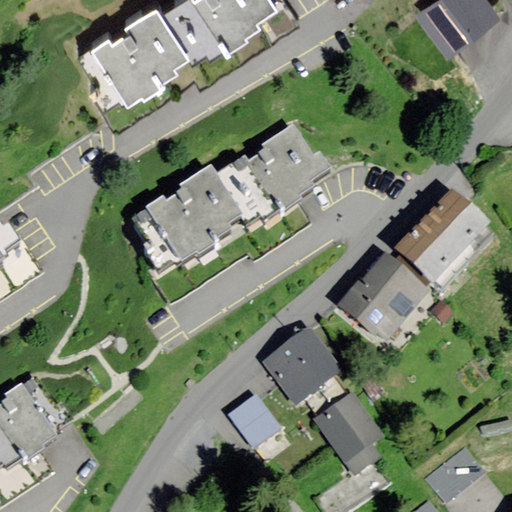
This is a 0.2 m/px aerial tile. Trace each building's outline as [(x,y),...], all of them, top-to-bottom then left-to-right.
[(118,35),(84,57),(126,121),(199,73),(205,82),(294,24),(278,0),(182,0),(164,12),(159,8),(118,35)] [(443,0),(420,18),(449,55),(498,18),(484,0),(443,0)] [(143,220),(170,262),(191,262),(264,211),(272,222),(320,188),(315,180),(332,168),(303,127),(256,160),(224,182),(217,172),(173,200),(143,220)] [(399,247),(437,280),(488,221),(450,188),(412,232),(399,247)] [(0,294),(42,267),(26,243),(15,250),(0,227),(0,294)] [(353,311),(386,338),(426,290),(386,256),(345,304),(353,311)] [(270,364),(298,400),(339,370),(325,352),(311,333),(270,364)] [(0,506),(53,471),(34,449),(55,435),(25,393),(2,408),(0,409),(0,506)] [(353,395),(319,419),(357,472),(380,456),(369,440),(380,433),(353,395)] [(255,397),(232,415),(253,443),(277,425),(255,397)] [(425,473),(445,499),(485,469),(465,443),(425,473)] [(388,483),(375,462),(318,498),(326,511),(342,511),(369,495),(388,483)] [(441,511),(432,497),(408,511),(441,511)]
